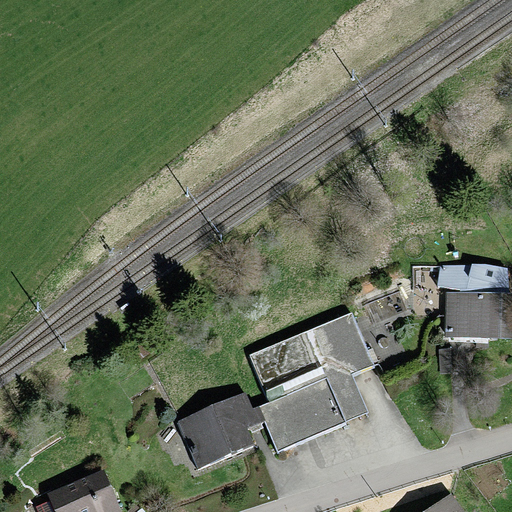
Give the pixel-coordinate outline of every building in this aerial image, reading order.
[(511,301),(451,299),(450,343),(511,345),(511,301)] [(331,380),(351,425),(372,416),(357,382),(380,372),(357,318),(252,363),(270,406),(331,380)] [(270,429),(281,456),(351,425),(331,380),(270,406),(270,429)] [(180,426),(202,472),(258,450),(254,416),(247,400),(180,426)] [(54,495),(60,511),(122,511),(109,475),(54,495)] [(424,511),(452,511),(444,499),(424,511)]
